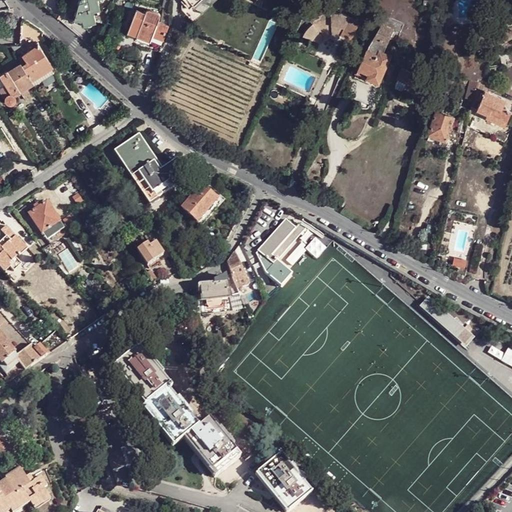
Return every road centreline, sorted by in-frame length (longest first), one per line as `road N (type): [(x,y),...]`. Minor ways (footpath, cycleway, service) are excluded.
road 1 (residential): [(264,184),(218,266),(0,395)]
road 2 (residential): [(511,316),(264,184)]
road 3 (residential): [(0,206),(142,108)]
road 4 (residential): [(142,108),(23,0)]
road 5 (residential): [(264,184),(195,149),(142,108)]
